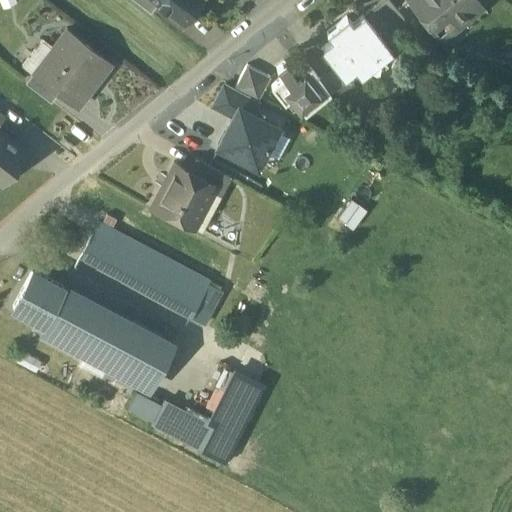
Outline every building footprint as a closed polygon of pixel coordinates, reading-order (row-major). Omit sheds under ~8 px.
[(133,0),(150,13),(158,3),(153,0),(133,0)] [(153,0),(158,3),(183,23),(200,0),(153,0)] [(404,18),(389,0),(380,0),(366,12),(394,26),(404,18)] [(482,6),(477,0),(410,0),(439,34),(460,17),(463,21),(482,6)] [(388,47),(362,15),(322,47),(338,67),(348,79),(349,78),(388,47)] [(111,61),(66,27),(52,45),(32,71),(57,91),(76,106),(111,61)] [(42,37),(21,64),(32,71),(52,45),(42,37)] [(320,79),(303,59),(291,69),(284,60),(276,67),(283,75),(270,85),(284,101),(290,96),(298,107),(299,106),(304,112),(329,92),(330,91),(320,79)] [(270,76),(247,64),(234,88),(257,100),(270,76)] [(348,79),(338,67),(328,74),(343,93),(354,85),(349,78),(348,79)] [(57,91),(32,71),(24,81),(49,101),(57,91)] [(343,93),(328,74),(320,79),(330,91),(329,92),(335,100),(343,93)] [(251,112),(257,100),(234,88),(226,84),(216,105),(233,114),(238,105),(251,112)] [(257,165),(277,125),(251,112),(238,105),(233,114),(217,144),(257,165)] [(25,151),(0,131),(0,180),(1,182),(25,151)] [(73,146),(63,138),(59,142),(69,150),(73,146)] [(231,175),(195,157),(189,169),(209,180),(205,187),(212,191),(220,195),(231,175)] [(189,169),(173,161),(151,204),(194,226),(212,191),(205,187),(209,180),(189,169)] [(337,216),(353,228),(367,208),(352,196),(337,216)] [(97,222),(80,255),(97,265),(115,231),(97,222)] [(209,280),(115,231),(97,265),(190,315),(209,280)] [(63,287),(31,271),(12,307),(43,323),(44,324),(60,294),(63,287)] [(205,322),(221,295),(206,287),(190,315),(205,322)] [(66,342),(84,307),(60,294),(44,324),(43,323),(40,328),(66,342)] [(84,307),(66,342),(87,353),(108,364),(105,370),(112,374),(116,368),(150,386),(173,344),(125,319),(111,321),(84,307)] [(108,364),(87,353),(81,365),(103,375),(105,370),(108,364)] [(260,385),(232,371),(213,410),(193,400),(186,413),(163,402),(162,404),(153,420),(151,425),(222,461),(260,385)] [(127,407),(153,420),(162,404),(135,390),(127,407)]
